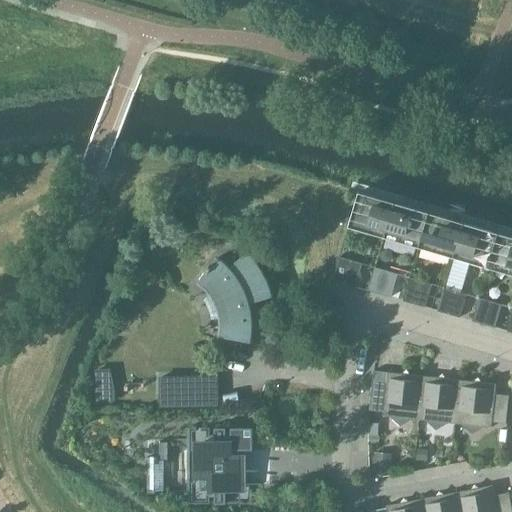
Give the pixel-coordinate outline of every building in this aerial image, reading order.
[(359,193),(349,228),(384,238),(394,203),(359,193)] [(394,203),(384,238),(418,248),(428,213),(394,203)] [(428,213),(418,248),(453,258),(463,224),(428,213)] [(463,224),(453,258),(488,269),(498,234),(463,224)] [(511,238),(498,234),(488,269),(511,275),(511,238)] [(201,281),(207,286),(213,291),(217,298),(221,305),(222,311),(224,319),(224,324),(223,337),(249,342),(251,329),(251,323),(250,317),(249,310),(248,304),(246,298),(244,293),(265,283),(261,275),(257,268),(252,261),(246,254),(229,270),(223,264),(216,259),(201,281)] [(333,281),(355,287),(362,265),(340,258),(333,281)] [(369,291),(391,298),(398,275),(375,268),(369,291)] [(403,301),(426,308),(432,285),(410,279),(403,301)] [(438,312),(460,318),(467,295),(444,289),(438,312)] [(472,322),(495,328),(502,306),(479,299),(472,322)] [(109,366),(95,367),(95,401),(115,400),(109,366)] [(217,373),(160,374),(160,407),(217,405),(217,373)] [(411,420),(419,421),(424,377),(388,373),(387,383),(373,382),(370,409),(384,411),(383,417),(392,418),(401,426),(411,420)] [(455,424),(460,381),(424,377),(419,421),(428,422),(436,430),(447,424),(455,424)] [(460,381),(455,425),(464,425),(472,434),(483,428),(492,428),(492,423),(506,424),(509,396),(495,395),(496,385),(460,381)] [(209,429),(188,429),(188,439),(188,495),(188,504),(210,504),(210,497),(215,497),(215,504),(226,504),(226,497),(231,497),(231,504),(253,504),(253,485),(253,483),(242,483),(229,483),(229,450),(233,450),(253,450),(253,448),(253,429),(231,429),(231,436),(226,436),(226,429),(215,429),(215,436),(209,436),(209,429)] [(457,493),(461,511),(511,511),(511,507),(509,493),(495,496),(494,486),(457,493)] [(461,511),(457,493),(422,500),(424,511),(461,511)] [(424,511),(422,500),(386,506),(387,508),(373,511),(424,511)]
